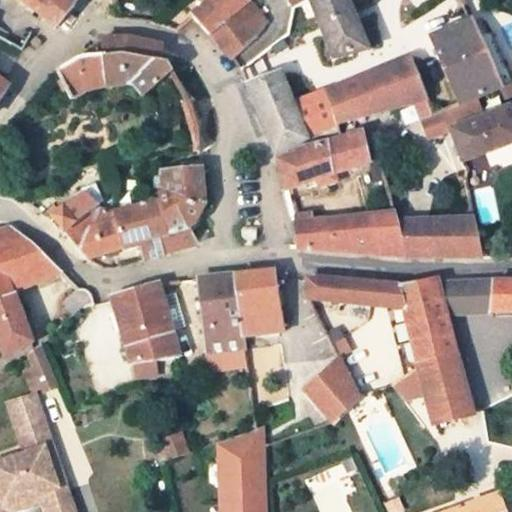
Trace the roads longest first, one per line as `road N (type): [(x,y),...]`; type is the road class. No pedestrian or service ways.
road 1 (residential): [(222,259),(232,118),(216,73),(165,37),(90,28)]
road 2 (residential): [(511,274),(222,259)]
road 3 (residential): [(222,259),(106,284),(90,280),(15,215),(0,213)]
road 4 (residential): [(0,116),(32,72),(90,28)]
